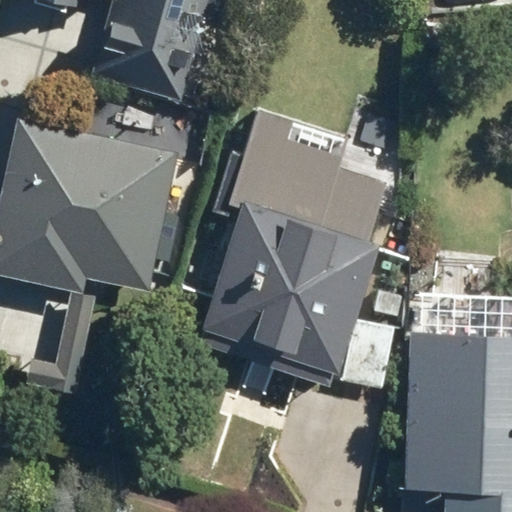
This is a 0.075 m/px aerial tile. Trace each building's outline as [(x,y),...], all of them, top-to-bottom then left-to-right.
[(75,0),(85,3),(85,0),(110,0),(89,72),(173,97),(197,18),(217,23),(223,0),(75,0)] [(399,58),(358,59),(359,123),(400,122),(399,58)] [(17,110),(0,183),(0,269),(81,288),(86,268),(148,282),(179,146),(17,110)] [(268,126),(204,319),(342,364),(406,170),(268,126)] [(511,326),(402,322),(396,481),(439,483),(438,509),(511,511),(511,326)]
